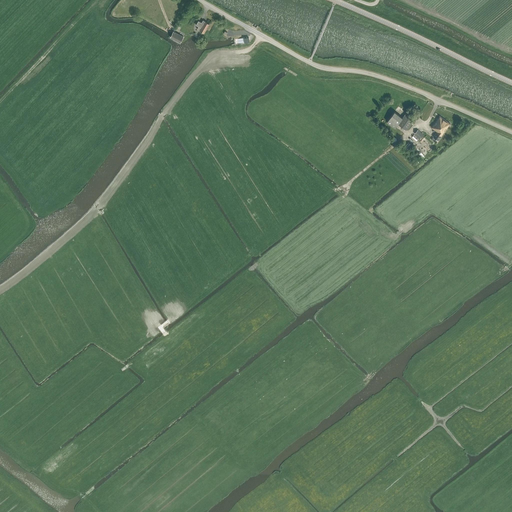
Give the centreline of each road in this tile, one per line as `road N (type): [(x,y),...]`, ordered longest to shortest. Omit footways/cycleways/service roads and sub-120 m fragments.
road 1 (unclassified): [(511,133),(380,77),(311,64),(199,0)]
road 2 (tertiary): [(511,83),(332,0)]
road 3 (track): [(0,107),(99,0)]
